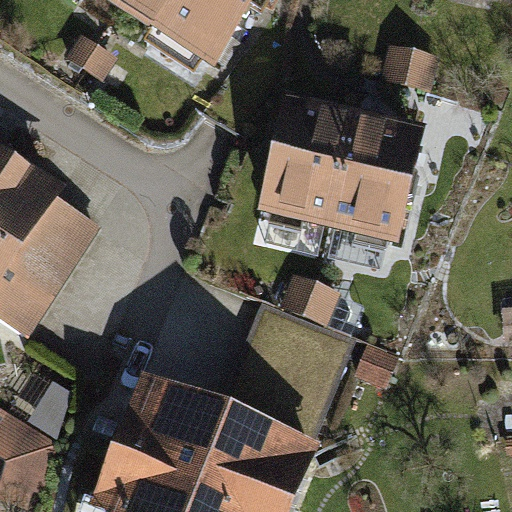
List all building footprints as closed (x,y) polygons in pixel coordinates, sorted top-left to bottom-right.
[(70,0),(207,87),(262,0),(70,0)] [(117,62),(85,42),(73,62),(105,82),(117,62)] [(438,62),(395,52),(388,83),(431,92),(438,62)] [(329,118),(275,106),(250,226),(392,256),(418,137),(329,118)] [(62,195),(0,156),(0,315),(32,335),(94,235),(53,210),(62,195)] [(339,297),(297,281),(286,312),(328,327),(339,297)] [(399,362),(369,351),(358,380),(388,391),(399,362)] [(299,511),(324,449),(146,378),(91,511),(299,511)] [(0,413),(0,456),(12,464),(0,503),(0,505),(28,511),(36,511),(58,448),(0,413)]
